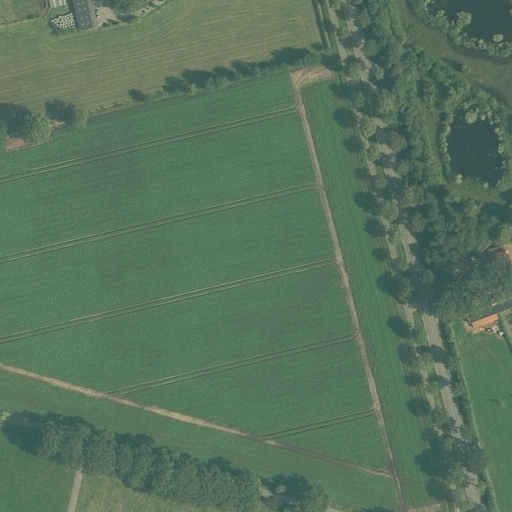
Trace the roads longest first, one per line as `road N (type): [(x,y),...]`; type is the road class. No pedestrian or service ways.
road 1 (secondary): [(478,511),(347,0)]
road 2 (unclassified): [(330,511),(0,411)]
